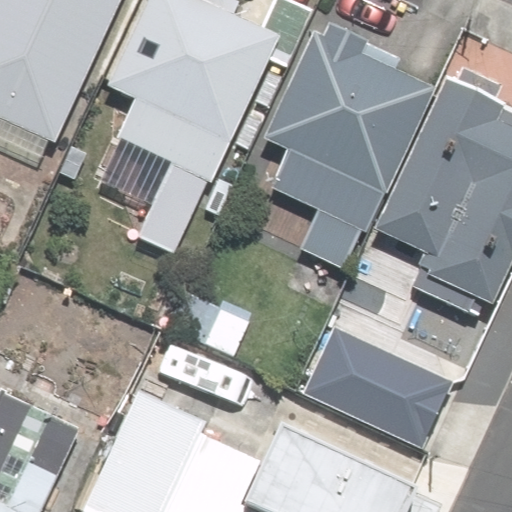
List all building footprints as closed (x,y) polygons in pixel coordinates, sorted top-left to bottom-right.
[(0,0),(0,144),(48,166),(122,0),(0,0)] [(121,105),(103,140),(160,168),(124,241),(169,264),(279,43),(234,20),(240,8),(222,0),(193,0),(192,3),(185,0),(138,0),(93,91),(121,105)] [(285,256),(335,280),(427,87),(299,26),(243,145),(268,158),(253,191),(304,215),(285,256)] [(468,309),(481,316),(511,251),(511,127),(434,90),(357,253),(388,267),(378,288),(460,327),(468,309)] [(252,320),(195,287),(185,305),(135,277),(104,332),(133,348),(121,370),(166,396),(193,348),(226,366),(252,320)] [(31,511),(232,511),(255,465),(92,387),(31,511)]
